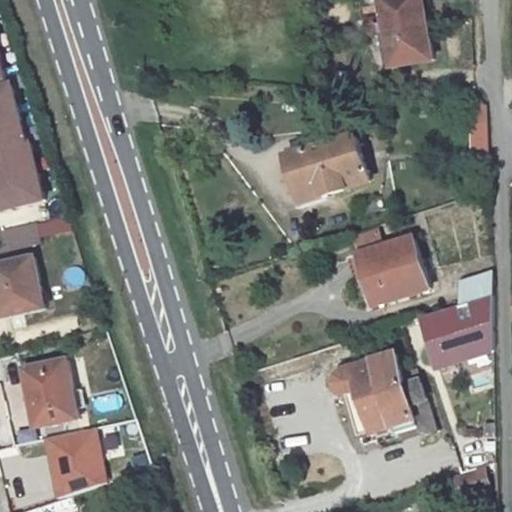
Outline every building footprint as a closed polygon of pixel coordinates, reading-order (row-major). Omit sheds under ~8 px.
[(436,60),(425,0),(374,0),(370,1),(370,0),(363,0),(366,11),(367,19),(371,38),(391,34),(397,67),(436,60)] [(367,19),(366,11),(359,13),(360,20),(367,19)] [(14,86),(0,89),(0,205),(2,211),(46,200),(31,142),(29,143),(14,86)] [(373,182),(359,137),(293,158),(305,197),(326,190),(328,196),(373,182)] [(73,229),(70,215),(38,223),(41,238),(73,229)] [(41,238),(38,223),(21,227),(26,247),(43,243),(41,238)] [(0,253),(26,247),(21,227),(0,232),(0,253)] [(386,249),(381,232),(360,239),(365,256),(386,249)] [(86,262),(78,234),(64,239),(72,266),(86,262)] [(434,290),(417,239),(386,249),(365,256),(363,256),(379,307),(434,290)] [(49,309),(36,258),(0,266),(0,289),(2,297),(8,295),(12,317),(49,309)] [(91,279),(86,262),(72,266),(77,283),(91,279)] [(496,272),(464,282),(464,306),(496,296),(496,272)] [(12,317),(8,295),(2,297),(7,318),(12,317)] [(464,306),(424,318),(439,368),(484,354),(497,349),(496,296),(464,306)] [(55,341),(51,329),(26,336),(29,349),(55,341)] [(497,349),(484,354),(486,365),(497,365),(497,349)] [(440,434),(423,383),(410,388),(406,377),(399,354),(347,371),(341,377),(339,384),(341,391),(345,394),(363,451),(382,445),(381,440),(378,433),(397,427),(400,434),(420,428),(440,434)] [(76,392),(69,361),(29,370),(35,398),(39,397),(46,426),(82,418),(80,409),(76,392)] [(423,383),(420,373),(406,377),(410,388),(423,383)] [(88,407),(84,390),(76,392),(80,409),(88,407)] [(46,426),(39,397),(35,398),(34,398),(40,428),(46,426)] [(381,440),(400,434),(397,427),(378,433),(381,440)] [(60,491),(53,471),(17,484),(23,503),(60,491)]
